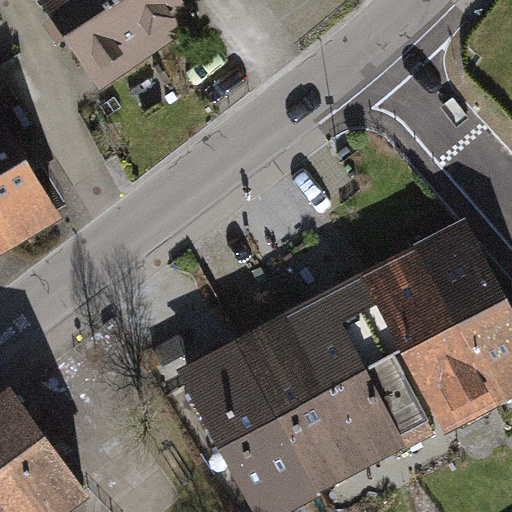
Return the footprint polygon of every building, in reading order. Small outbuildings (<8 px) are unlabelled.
[(195,29),(175,0),(36,0),(96,93),(195,29)] [(0,225),(10,243),(55,217),(0,121),(0,225)] [(511,315),(463,219),(171,368),(244,511),(283,511),(511,395),(511,315)] [(0,225),(0,248),(10,243),(0,225)] [(0,511),(29,511),(72,481),(5,391),(0,394),(0,511)]
